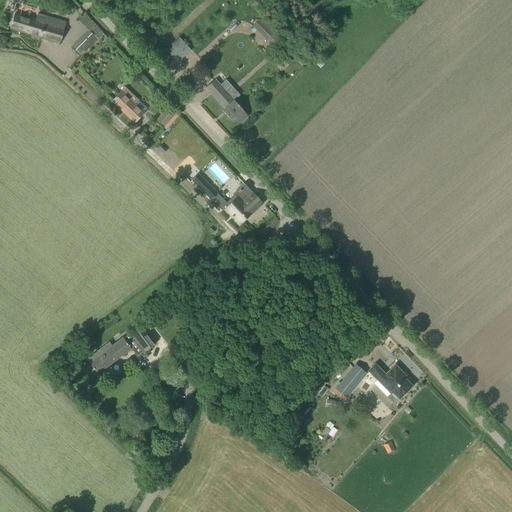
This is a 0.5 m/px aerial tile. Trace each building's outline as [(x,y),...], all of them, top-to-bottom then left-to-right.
[(10,29),(59,44),(66,22),(37,13),(36,20),(14,13),(10,29)] [(71,45),(81,55),(104,34),(86,14),(77,22),(85,31),(71,45)] [(262,16),(252,26),(266,40),(267,39),(272,43),(278,37),(272,31),(274,29),(268,24),(269,23),(262,16)] [(177,63),(191,49),(179,36),(164,50),(177,63)] [(216,79),(206,88),(221,105),(222,104),(225,108),(222,110),(231,121),(236,117),(241,122),(248,116),(231,96),(235,92),(227,83),(222,87),(216,79)] [(139,100),(125,87),(112,101),(135,123),(145,113),(135,104),(139,100)] [(169,105),(155,121),(163,127),(176,112),(169,105)] [(183,125),(170,137),(176,143),(182,137),(196,153),(203,147),(183,125)] [(205,194),(211,187),(197,173),(191,179),(205,194)] [(222,211),(225,208),(240,224),(262,203),(252,192),(244,183),(243,183),(245,185),(241,189),(240,188),(238,191),(234,195),(226,203),(211,187),(205,194),(222,211)] [(112,345),(109,342),(86,359),(97,374),(131,348),(126,342),(134,336),(145,351),(155,343),(140,324),(130,331),(131,332),(123,338),(123,337),(112,345)] [(342,380),(353,388),(365,373),(355,364),(342,380)] [(375,364),(368,370),(385,387),(387,385),(392,390),(392,391),(399,398),(412,386),(399,373),(401,371),(395,365),(385,375),(375,364)] [(368,375),(360,387),(366,391),(373,378),(368,375)] [(325,400),(324,406),(332,408),(333,401),(325,400)] [(390,441),(384,444),(388,454),(395,451),(390,441)]
